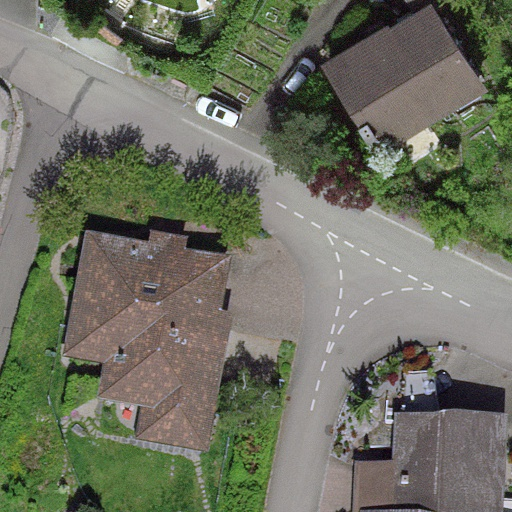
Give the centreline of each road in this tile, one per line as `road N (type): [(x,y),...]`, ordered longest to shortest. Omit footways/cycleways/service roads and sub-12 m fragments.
road 1 (residential): [(0,51),(69,76),(234,162),(365,263)]
road 2 (residential): [(365,263),(296,511)]
road 3 (residential): [(365,263),(511,326)]
